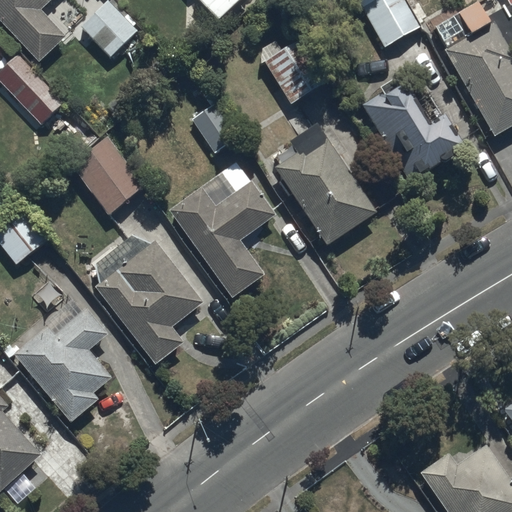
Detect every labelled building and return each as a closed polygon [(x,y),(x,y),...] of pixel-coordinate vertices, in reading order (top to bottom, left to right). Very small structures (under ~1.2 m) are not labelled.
[(0,0),(0,18),(39,60),(64,36),(39,10),(49,0),(0,0)] [(108,0),(105,0),(79,27),(111,58),(139,29),(108,0)] [(205,0),(221,16),(236,0),(205,0)] [(407,0),(357,0),(384,46),(422,24),(407,0)] [(511,51),(482,0),(481,0),(458,14),(470,34),(444,48),(496,137),(511,127),(511,58),(511,59),(511,58),(511,51)] [(304,34),(265,58),(293,104),(333,79),(304,34)] [(18,54),(0,69),(0,78),(41,124),(63,104),(18,54)] [(385,89),(362,102),(407,180),(467,145),(446,109),(434,116),(411,77),(400,83),(396,76),(382,84),(385,89)] [(213,97),(188,115),(217,154),(242,136),(213,97)] [(299,149),(276,165),(327,243),(378,210),(319,119),(291,138),(299,149)] [(104,134),(68,165),(109,215),(146,184),(104,134)] [(239,159),(169,206),(232,296),(267,272),(244,239),(278,215),(239,159)] [(23,203),(0,222),(0,242),(18,265),(51,238),(23,203)] [(156,238),(96,283),(156,363),(184,341),(172,325),(204,301),(156,238)] [(73,298),(12,351),(74,423),(102,398),(95,390),(113,374),(90,348),(109,332),(87,306),(83,309),(73,298)] [(0,490),(3,488),(17,503),(36,486),(23,472),(43,454),(4,409),(9,404),(0,394),(0,490)] [(511,397),(502,405),(511,417),(511,397)] [(447,451),(419,471),(447,511),(511,511),(511,482),(486,445),(457,465),(447,451)]
